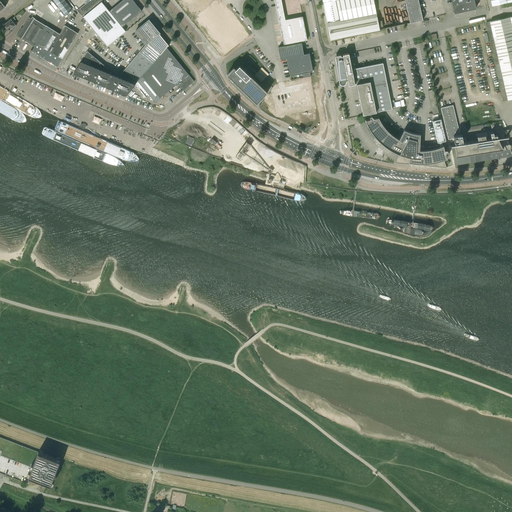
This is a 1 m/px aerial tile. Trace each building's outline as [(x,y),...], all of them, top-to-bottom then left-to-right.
[(72,9),(64,0),(52,0),(65,15),(72,9)] [(89,0),(90,0),(77,10),(81,16),(101,0),(89,0)] [(132,0),(122,0),(109,11),(102,2),(96,6),(121,35),(126,31),(122,27),(142,11),(132,0)] [(209,41),(221,55),(234,44),(235,46),(241,41),(239,40),(249,32),(222,0),(220,0),(194,22),(206,37),(209,41)] [(274,0),(282,36),(283,41),(284,45),(307,40),(302,16),(285,20),(284,13),(285,12),(285,10),(283,10),(281,0),(274,0)] [(373,0),(322,0),(327,22),(376,13),(373,0)] [(418,0),(404,0),(410,23),(423,20),(418,0)] [(451,0),(454,13),(476,8),(474,0),(451,0)] [(121,35),(96,6),(83,17),(107,46),(121,35)] [(331,41),(356,35),(356,34),(379,29),(376,13),(327,22),(331,41)] [(511,16),(509,17),(491,21),(486,22),(487,29),(492,54),(503,101),(511,98),(511,16)] [(16,20),(14,17),(3,26),(3,27),(4,28),(5,28),(7,31),(16,24),(14,21),(16,20)] [(17,34),(16,35),(21,39),(22,39),(33,46),(34,47),(32,50),(31,50),(38,55),(50,35),(44,31),(47,26),(46,25),(35,19),(35,18),(34,18),(32,17),(31,19),(29,17),(22,28),(21,28),(17,34)] [(73,29),(76,24),(69,20),(66,24),(73,29)] [(126,95),(138,81),(166,47),(167,47),(168,46),(169,45),(148,20),(148,21),(135,31),(146,44),(120,75),(118,77),(111,74),(112,72),(87,51),(74,73),(82,77),(86,79),(86,78),(95,82),(95,83),(98,84),(99,84),(114,90),(117,92),(117,91),(126,95)] [(50,35),(38,55),(39,56),(44,60),(45,59),(57,67),(58,66),(57,66),(78,33),(72,30),(67,27),(65,25),(60,34),(47,26),(44,31),(50,35)] [(302,73),(303,78),(311,76),(310,72),(312,71),(309,53),(303,54),(301,43),(278,47),(280,59),(287,58),(290,75),(302,73)] [(189,86),(191,84),(194,81),(189,75),(167,47),(166,47),(138,81),(155,102),(178,83),(183,90),(189,86)] [(370,86),(387,83),(386,82),(386,81),(383,63),(353,69),(354,70),(352,70),(349,53),(348,53),(342,54),(343,56),(341,56),(341,55),(335,56),(339,82),(339,83),(340,84),(341,85),(342,85),(343,85),(344,85),(344,84),(345,84),(345,83),(346,83),(346,82),(346,81),(348,80),(349,85),(356,84),(357,84),(370,81),(370,86)] [(239,66),(236,69),(234,68),(228,73),(227,75),(229,76),(256,103),(267,92),(239,66)] [(267,73),(261,67),(254,75),(261,82),(269,74),(267,73)] [(357,84),(363,114),(392,109),(387,83),(370,86),(370,81),(357,84)] [(0,87),(0,100),(12,107),(18,97),(0,87)] [(433,89),(428,91),(430,102),(436,101),(433,89)] [(0,100),(0,113),(7,117),(12,107),(0,100)] [(451,146),(455,145),(458,160),(488,155),(487,152),(503,149),(498,138),(497,138),(497,135),(493,136),(493,135),(493,132),(490,132),(491,135),(491,139),(486,140),(485,135),(477,136),(478,141),(465,143),(461,144),(460,141),(463,141),(462,134),(460,135),(453,105),(441,108),(448,139),(453,138),(454,142),(455,142),(455,145),(451,145),(451,146)] [(40,113),(35,123),(152,174),(157,163),(40,113)] [(443,145),(442,146),(441,144),(447,143),(441,120),(433,122),(438,144),(434,146),(429,147),(424,147),(419,147),(420,134),(419,134),(416,133),(413,133),(411,132),(408,131),(407,131),(405,130),(404,129),(399,139),(396,137),(394,136),(391,134),(389,132),(386,129),(383,126),(382,123),(380,120),(378,117),(373,118),(372,117),(372,116),(371,116),(370,116),(370,117),(370,118),(370,119),(366,120),(365,119),(366,122),(368,126),(370,129),(372,133),(374,136),(377,139),(379,141),(382,144),(386,146),(389,149),(391,150),(395,152),(397,153),(399,154),(395,163),(446,168),(444,160),(446,158),(445,153),(447,153),(447,152),(448,152),(448,151),(447,151),(447,150),(446,150),(444,151),(443,145)] [(32,122),(27,132),(151,186),(156,175),(152,174),(35,123),(32,122)] [(511,208),(498,213),(498,215),(499,217),(511,213),(511,208)] [(354,216),(359,217),(376,220),(379,220),(382,218),(382,217),(380,216),(378,215),(347,209),(345,209),(344,210),(344,211),(344,212),(344,213),(344,214),(354,216)] [(433,228),(431,225),(392,219),(388,220),(387,220),(387,221),(388,223),(389,225),(430,231),(433,228)] [(11,477),(13,478),(19,480),(21,481),(27,483),(29,476),(38,452),(3,438),(0,437),(0,472),(1,473),(2,474),(4,474),(11,477)] [(38,451),(38,452),(29,476),(31,477),(41,480),(51,484),(51,482),(52,481),(60,460),(38,451)]
